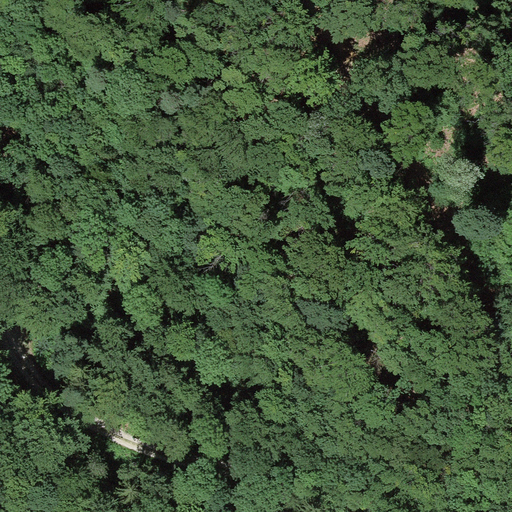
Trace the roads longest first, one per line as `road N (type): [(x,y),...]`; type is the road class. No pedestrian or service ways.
road 1 (track): [(511,333),(483,295),(448,215),(302,0)]
road 2 (track): [(0,326),(84,414),(155,451),(281,479),(328,511)]
road 3 (track): [(281,479),(184,184)]
road 4 (track): [(12,344),(48,291),(32,223),(0,145)]
